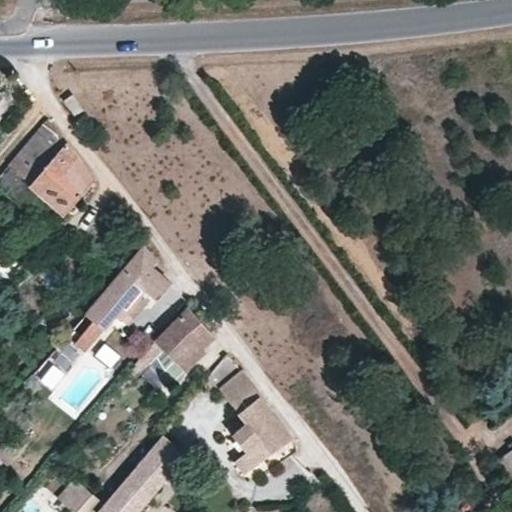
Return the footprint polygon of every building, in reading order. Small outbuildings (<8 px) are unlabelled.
[(71,94),(64,100),(71,109),(75,114),(83,108),(71,94)] [(4,163),(46,116),(43,113),(2,162),(4,163)] [(95,177),(46,116),(4,163),(64,215),(95,177)] [(158,261),(145,247),(69,336),(86,350),(104,329),(106,330),(127,305),(141,288),(150,296),(156,300),(172,283),(153,267),(158,261)] [(136,312),(150,296),(141,288),(127,305),(136,312)] [(202,349),(213,338),(187,308),(122,377),(129,385),(149,364),(170,384),(205,352),(202,349)] [(260,396),(263,394),(244,369),(221,387),(245,420),(230,433),(245,451),(234,460),(244,473),(294,434),(260,396)] [(163,435),(97,511),(137,511),(167,477),(181,460),(196,443),(187,436),(177,446),(163,435)] [(511,448),(493,462),(511,488),(511,448)] [(181,460),(167,477),(183,491),(197,473),(181,460)] [(74,511),(81,511),(97,495),(76,476),(57,497),(74,511)]
